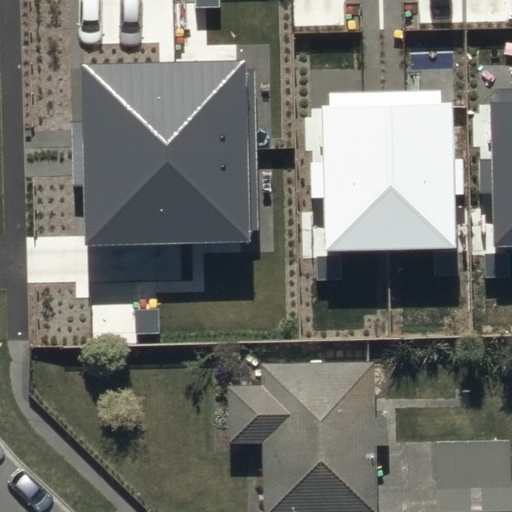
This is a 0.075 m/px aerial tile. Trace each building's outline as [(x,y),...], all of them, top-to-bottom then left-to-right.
[(246,62),(81,65),(86,247),(251,243),(246,62)] [(500,102),(492,102),(497,248),(511,247),(511,88),(500,89),(500,102)] [(329,106),(321,106),(326,251),(457,247),(453,103),(441,103),(440,89),(329,93),(329,106)] [(228,443),(260,443),(260,511),(375,511),(375,447),(385,447),(384,418),(371,418),(371,365),(260,366),(260,385),(228,386),(228,443)] [(506,441),(433,442),(433,511),(511,511),(511,488),(506,488),(506,441)]
